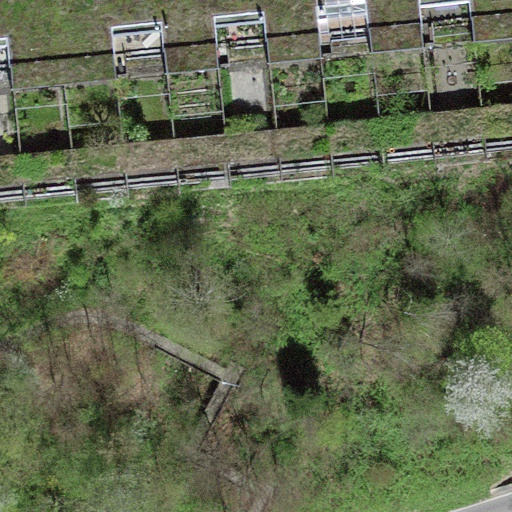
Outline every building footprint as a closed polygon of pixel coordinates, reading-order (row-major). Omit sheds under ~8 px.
[(0,0),(0,66),(10,66),(3,0),(0,0)] [(55,0),(3,0),(10,66),(62,60),(55,0)] [(107,0),(55,0),(62,60),(113,55),(107,0)] [(159,0),(107,0),(113,55),(165,50),(159,0)] [(211,0),(159,0),(165,50),(216,44),(211,0)] [(263,0),(211,0),(216,44),(267,39),(263,0)] [(315,0),(263,0),(267,39),(319,34),(315,0)] [(370,29),(367,0),(315,0),(319,34),(370,29)] [(419,0),(367,0),(370,29),(421,23),(419,0)] [(470,0),(419,0),(421,23),(473,18),(470,0)] [(511,0),(470,0),(473,18),(511,14),(511,0)]
